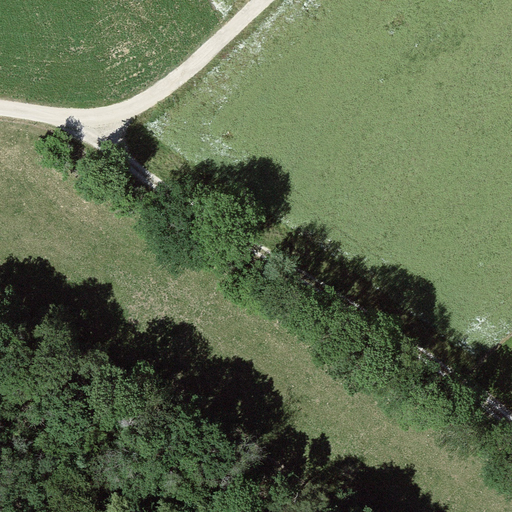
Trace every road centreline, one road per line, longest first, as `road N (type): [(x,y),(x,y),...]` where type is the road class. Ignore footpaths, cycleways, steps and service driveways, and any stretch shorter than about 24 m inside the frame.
road 1 (track): [(129,106),(122,138),(150,179),(408,346),(511,426)]
road 2 (track): [(0,108),(108,113),(163,95),(276,0)]
